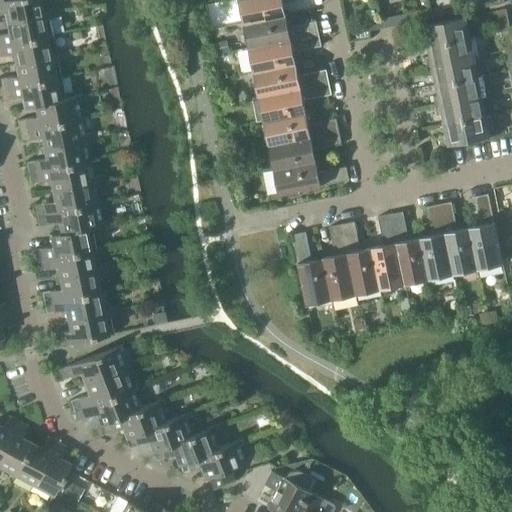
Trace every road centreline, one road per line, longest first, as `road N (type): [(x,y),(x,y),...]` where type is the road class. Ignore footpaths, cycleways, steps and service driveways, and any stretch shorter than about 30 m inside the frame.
road 1 (residential): [(211,511),(59,430),(41,359)]
road 2 (residential): [(41,359),(0,117)]
road 3 (residential): [(368,199),(328,0)]
road 4 (residential): [(368,199),(511,170)]
road 5 (residential): [(229,226),(368,199)]
